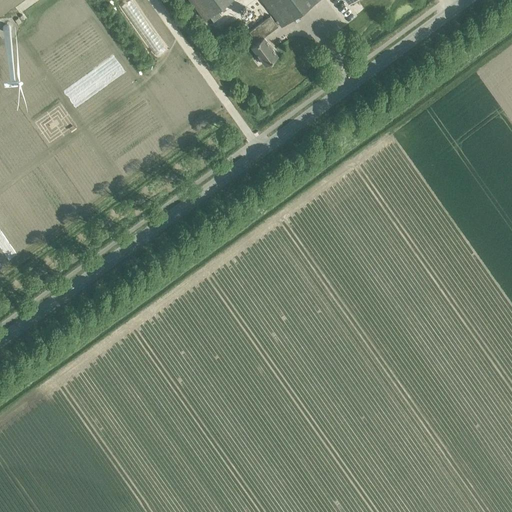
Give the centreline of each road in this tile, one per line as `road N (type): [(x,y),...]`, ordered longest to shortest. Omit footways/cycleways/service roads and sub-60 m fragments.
road 1 (unclassified): [(0,341),(463,0)]
road 2 (unknown): [(253,142),(153,0)]
